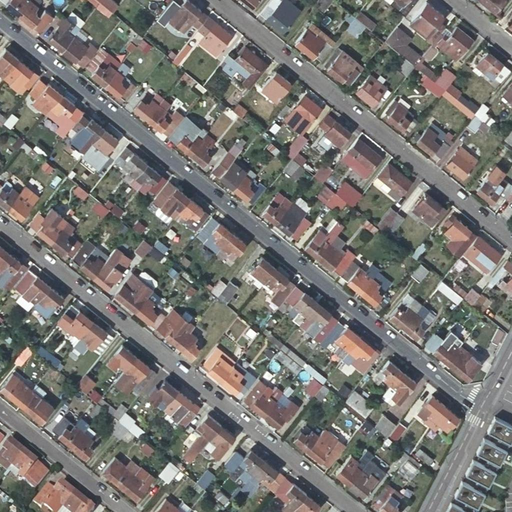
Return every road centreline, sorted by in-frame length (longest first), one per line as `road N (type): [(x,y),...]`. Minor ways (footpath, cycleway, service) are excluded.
road 1 (residential): [(481,408),(0,19)]
road 2 (residential): [(358,511),(0,221)]
road 3 (residential): [(511,238),(218,0)]
road 4 (residential): [(127,511),(0,408)]
